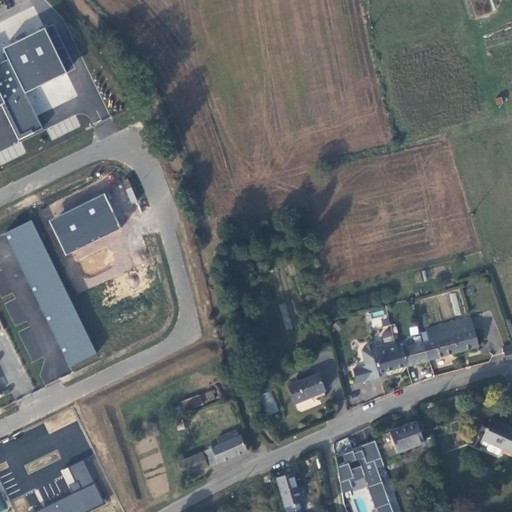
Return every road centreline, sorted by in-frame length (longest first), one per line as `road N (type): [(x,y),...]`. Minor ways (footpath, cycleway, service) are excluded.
road 1 (unclassified): [(0,428),(167,345),(187,322),(157,188),(125,144)]
road 2 (residential): [(169,511),(366,413),(511,363)]
road 3 (unclassified): [(0,199),(125,144)]
